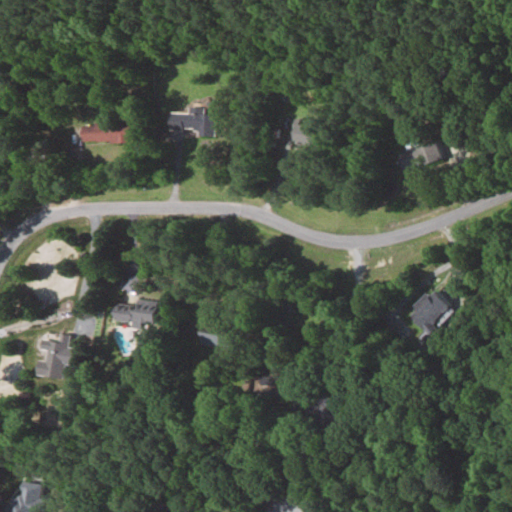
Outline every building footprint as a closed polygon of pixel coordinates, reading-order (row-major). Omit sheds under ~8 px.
[(208,107),(192,106),(192,113),(175,112),(174,129),(199,130),(198,135),(217,136),(218,115),(207,114),(208,107)] [(135,141),(135,123),(86,124),(86,142),(135,141)] [(447,150),(436,152),(434,143),(410,148),(414,166),(449,159),(447,150)] [(414,313),(428,329),(420,336),(426,342),(463,307),(442,286),(414,313)] [(122,301),(117,319),(145,327),(147,320),(162,324),(167,304),(141,296),(138,306),(122,301)] [(240,349),(244,326),(212,321),(209,345),(240,349)] [(45,375),(68,378),(70,364),(85,367),(89,342),(64,338),(64,340),(48,338),(47,350),(49,350),(45,375)] [(49,484),(31,480),(27,497),(19,495),(14,511),(49,511),(52,499),(46,498),(49,484)]
